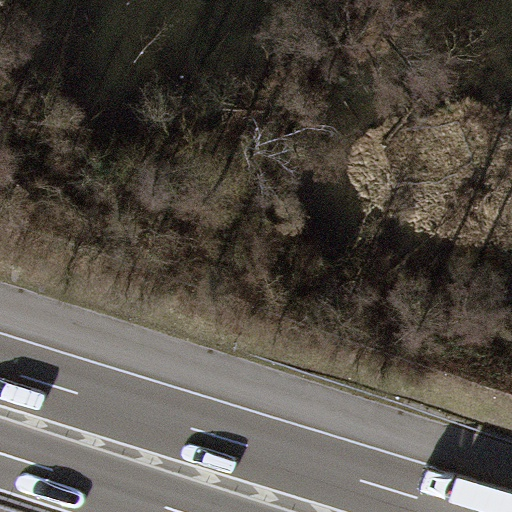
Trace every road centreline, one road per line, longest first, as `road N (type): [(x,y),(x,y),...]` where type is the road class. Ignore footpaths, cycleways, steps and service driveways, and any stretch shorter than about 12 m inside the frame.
road 1 (motorway): [(464,511),(0,369)]
road 2 (motorway): [(179,511),(0,453)]
